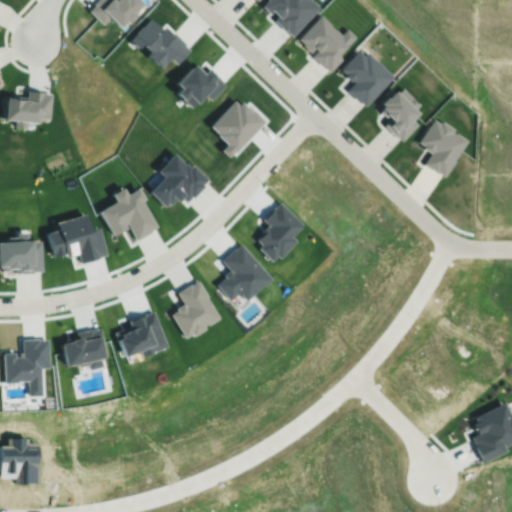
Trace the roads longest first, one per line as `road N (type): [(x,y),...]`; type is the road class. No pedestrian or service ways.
road 1 (residential): [(47,511),(187,484),(302,419),(400,321),(447,245)]
road 2 (residential): [(191,0),(435,238),(454,249),(511,249)]
road 3 (residential): [(0,306),(99,288),(160,261),(311,118)]
road 4 (residential): [(355,374),(418,443),(434,474)]
